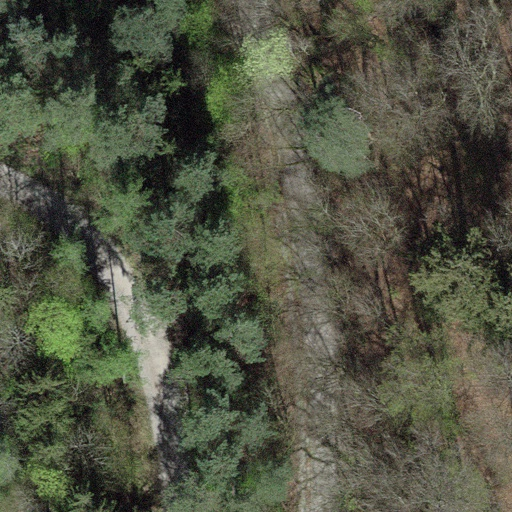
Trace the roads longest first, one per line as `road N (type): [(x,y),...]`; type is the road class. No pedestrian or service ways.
road 1 (track): [(247,0),(274,76),(319,310),(320,511)]
road 2 (track): [(172,511),(132,311),(52,206),(0,176)]
